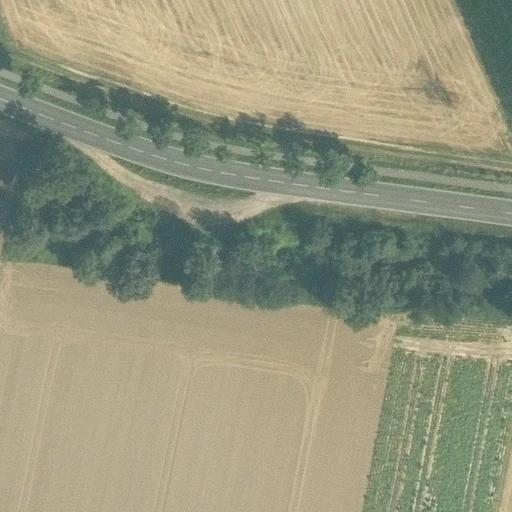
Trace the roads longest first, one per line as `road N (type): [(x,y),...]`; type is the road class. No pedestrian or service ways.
road 1 (track): [(0,50),(222,130),(511,169)]
road 2 (secondary): [(511,212),(189,166),(0,98)]
road 3 (track): [(372,312),(511,332)]
